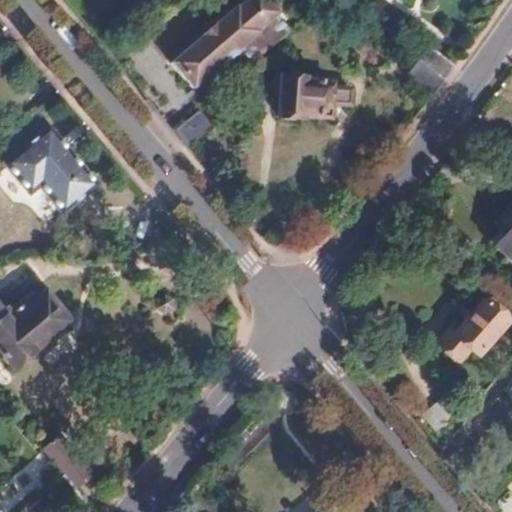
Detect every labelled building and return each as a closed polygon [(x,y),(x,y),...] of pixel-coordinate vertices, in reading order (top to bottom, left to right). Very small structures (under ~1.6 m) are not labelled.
[(291,31),(277,15),(280,12),(269,0),(243,0),(241,2),(243,4),(239,8),(237,7),(172,61),(194,88),(212,72),(208,69),(218,60),(222,64),(226,60),(239,75),(266,51),(291,31)] [(441,80),(452,66),(428,48),(417,61),(441,80)] [(409,70),(417,61),(405,51),(397,61),(409,70)] [(212,72),(222,64),(218,60),(208,69),(212,72)] [(438,86),(441,80),(417,61),(409,70),(407,74),(432,93),(438,86)] [(349,106),(350,92),(334,90),(334,86),(303,85),(304,80),(283,79),(283,82),(275,81),(273,96),(280,97),(278,119),(299,120),(299,117),(332,119),(333,105),(349,106)] [(209,127),(196,111),(173,132),(178,138),(186,147),(209,127)] [(94,186),(47,129),(3,166),(28,195),(38,187),(60,214),(94,186)] [(511,208),(494,229),(505,239),(494,251),(511,265),(511,208)] [(0,361),(2,365),(5,363),(10,369),(16,363),(18,367),(25,361),(22,358),(64,323),(55,313),(57,311),(52,305),(51,307),(43,297),(34,305),(29,299),(9,315),(0,304),(0,361)] [(473,356),(504,321),(481,302),(451,336),(444,331),(435,341),(436,347),(450,359),(457,359),(465,349),(473,356)] [(463,402),(442,385),(418,415),(439,433),(463,402)] [(76,484),(89,471),(55,436),(42,449),(76,484)] [(92,511),(62,475),(39,495),(52,511),(60,504),(66,511),(92,511)]
